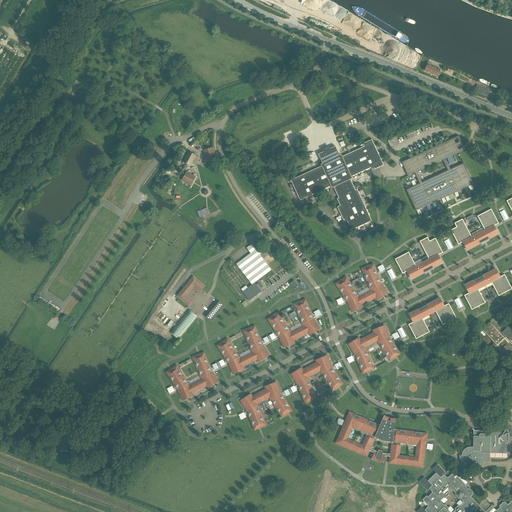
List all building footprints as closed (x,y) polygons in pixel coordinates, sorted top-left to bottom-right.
[(425,71),(437,76),(440,69),(432,66),(432,64),(428,62),(425,71)] [(474,92),(491,98),(493,93),(490,89),(477,84),(474,92)] [(455,145),(452,139),(452,138),(421,153),(401,162),(404,168),(408,167),(411,174),(411,175),(414,173),(417,178),(417,179),(419,183),(406,189),(409,196),(413,204),(416,211),(423,208),(430,204),(438,200),(445,198),(473,184),(470,178),(466,169),(463,163),(450,169),(448,164),(445,159),(452,155),(451,155),(448,148),(455,145)] [(301,175),(291,180),(300,200),(309,196),(309,198),(312,197),(311,195),(331,186),(332,188),(333,187),(339,198),(337,199),(340,205),(337,207),(343,220),(345,219),(346,219),(347,221),(351,230),(371,221),(357,189),(355,190),(350,179),(352,178),(351,177),(370,168),(373,167),(375,169),(378,168),(384,165),(373,142),(372,139),(363,144),(364,146),(355,150),(344,155),(342,156),(341,155),(339,155),(335,146),(332,148),(330,149),(323,152),(321,153),(318,154),(321,160),(322,163),(321,164),(322,166),(301,175)] [(213,147),(205,150),(208,160),(216,158),(213,147)] [(185,163),(190,166),(196,155),(189,151),(182,161),(183,162),(185,163)] [(195,178),(186,174),(182,181),(191,186),(195,178)] [(210,205),(196,212),(198,218),(213,211),(210,205)] [(456,227),(451,230),(458,244),(462,242),(463,242),(467,250),(480,243),(489,239),(498,234),(493,226),(494,226),(498,223),(491,209),(477,216),(478,216),(484,229),(485,230),(478,234),(472,237),(471,236),(465,224),(463,220),(462,219),(454,223),(456,227)] [(408,252),(395,259),(402,274),(407,271),(411,279),(442,263),(438,255),(443,253),(435,238),(429,241),(427,237),(420,241),(429,259),(416,266),(408,252)] [(252,285),(271,270),(262,259),(259,255),(261,253),(259,251),(257,252),(251,244),(247,248),(251,253),(236,264),(252,285)] [(354,311),(363,307),(362,305),(366,303),(372,299),(376,298),(377,300),(385,295),(383,292),(386,290),(381,283),(377,273),(373,264),(369,265),(362,269),(370,289),(371,290),(358,296),(358,295),(346,277),(339,281),(335,284),(347,301),(347,302),(350,309),(353,308),(354,311)] [(495,269),(465,285),(469,293),(464,295),(472,310),(485,303),(478,289),(491,282),(498,296),(511,289),(504,274),(499,277),(495,269)] [(205,286),(193,276),(177,296),(188,306),(191,302),(187,299),(186,299),(184,297),(184,296),(194,283),(195,283),(197,285),(198,286),(202,290),(205,286)] [(294,280),(290,284),(295,291),(300,288),(294,280)] [(243,292),(249,301),(261,292),(255,283),(243,292)] [(439,298),(409,314),(413,322),(408,325),(416,339),(429,332),(422,318),(435,311),(442,325),(456,318),(449,304),(444,306),(439,298)] [(294,305),(302,324),(303,325),(290,332),(290,331),(279,313),(278,312),(272,316),(268,319),(279,337),(279,338),(282,345),(285,343),(286,346),(295,343),(294,340),(298,338),(304,335),(308,333),(309,335),(317,330),(315,328),(318,326),(314,319),(313,319),(305,299),(299,302),(294,304),(294,305)] [(225,306),(219,301),(206,317),(212,322),(225,306)] [(170,332),(178,339),(197,316),(195,314),(192,312),(189,309),(188,311),(170,332)] [(490,321),(481,330),(493,342),(493,344),(490,347),(493,351),(490,354),(493,357),(496,357),(502,364),(511,355),(511,356),(511,330),(508,326),(502,332),(490,321)] [(243,331),(251,351),(252,352),(240,358),(239,357),(228,339),(227,339),(221,343),(217,345),(228,363),(228,364),(231,371),(234,370),(235,373),(244,369),(243,367),(247,365),(253,361),(257,360),(258,362),(266,357),(265,354),(267,352),(264,346),(263,345),(255,326),(251,327),(243,331)] [(389,336),(386,328),(383,329),(382,327),(373,330),(374,333),(360,340),(359,338),(351,343),(352,345),(350,347),(354,354),(355,355),(362,374),(367,372),(368,371),(374,369),(374,368),(366,349),(365,347),(377,341),(378,342),(389,360),(390,361),(397,356),(400,354),(389,336)] [(213,373),(212,372),(204,352),(200,354),(192,357),(193,358),(201,377),(201,378),(189,385),(189,384),(177,366),(177,365),(170,370),(166,372),(177,390),(178,391),(181,398),(184,396),(185,399),(194,396),(193,393),(196,391),(203,388),(206,386),(208,388),(216,383),(214,381),(217,379),(213,373)] [(332,366),(328,358),(325,359),(324,357),(315,360),(316,363),(303,370),(301,368),(296,371),(293,373),(295,375),(292,377),(297,384),(305,404),(310,401),(317,399),(316,398),(308,378),(308,377),(320,371),(320,372),(332,390),(332,391),(338,387),(343,384),(332,366)] [(246,411),(254,430),(259,428),(266,425),(266,424),(258,405),(257,404),(269,398),(270,399),(281,416),(282,417),(287,413),(292,410),(281,393),(278,385),(275,386),(274,383),(265,387),(266,389),(252,396),(251,394),(243,399),(244,402),(242,404),(246,410),(246,411)] [(396,418),(390,418),(388,418),(389,417),(384,415),(380,425),(349,412),(347,417),(336,443),(367,457),(369,451),(371,452),(374,453),(371,459),(377,462),(384,463),(385,456),(387,456),(390,457),(389,463),(423,467),(426,440),(427,433),(394,429),(396,418)] [(459,455),(459,456),(459,457),(460,458),(460,459),(460,460),(461,461),(462,462),(463,463),(463,462),(469,468),(474,463),(476,463),(476,461),(490,462),(490,453),(507,453),(510,453),(511,453),(511,437),(511,436),(511,437),(508,433),(505,429),(504,429),(492,429),(490,429),(490,431),(479,430),(473,430),(473,441),(473,442),(473,446),(470,446),(469,446),(469,447),(468,447),(467,447),(466,447),(466,448),(465,448),(464,449),(463,450),(462,451),(462,452),(462,453),(461,454),(461,455),(461,456),(460,456),(459,455)] [(511,511),(511,500),(507,505),(505,502),(503,502),(500,505),(500,507),(497,510),(495,510),(493,508),(491,506),(485,511),(481,508),(470,497),(473,494),(473,492),(470,489),(468,489),(465,486),(465,484),(469,480),(463,474),(459,477),(458,476),(454,472),(451,475),(448,477),(446,477),(444,474),(445,472),(437,464),(432,469),(436,473),(428,481),(424,477),(419,482),(427,490),(429,488),(432,491),(432,493),(428,497),(427,496),(422,500),(428,505),(427,507),(425,510),(421,507),(416,511),(472,511),(472,510),(476,506),(481,511),(511,511)] [(487,501),(481,507),(485,511),(491,506),(487,501)]
